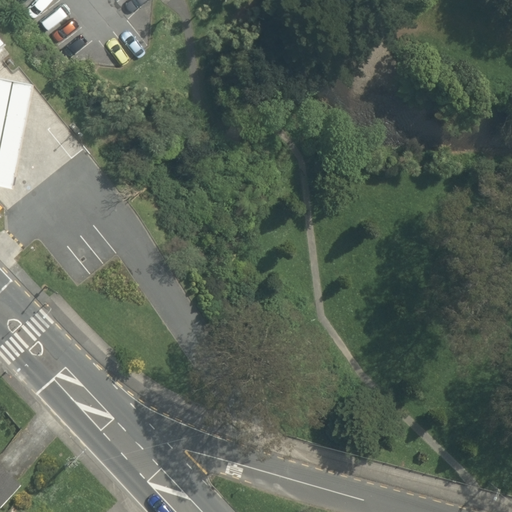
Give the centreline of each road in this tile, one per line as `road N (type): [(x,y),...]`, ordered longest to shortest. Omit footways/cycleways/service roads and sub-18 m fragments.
road 1 (unknown): [(295,451),(142,228),(117,206),(88,190),(49,188),(0,213)]
road 2 (unclassified): [(88,408),(424,511)]
road 3 (secondary): [(186,511),(88,408)]
road 4 (secondary): [(88,408),(0,311)]
